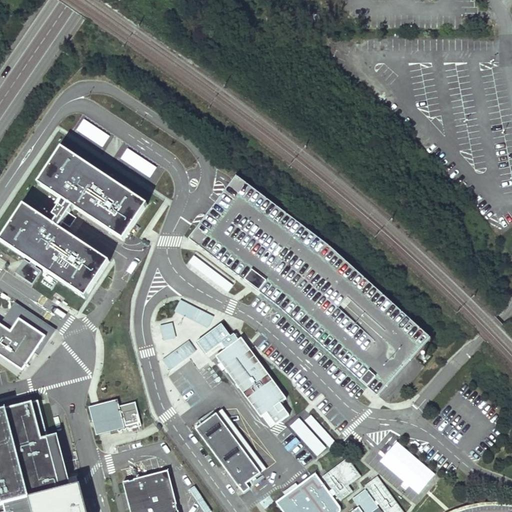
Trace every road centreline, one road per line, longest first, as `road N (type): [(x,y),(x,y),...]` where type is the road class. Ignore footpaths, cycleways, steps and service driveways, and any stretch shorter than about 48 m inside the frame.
road 1 (unknown): [(197,201),(382,350),(390,335),(326,272),(213,197)]
road 2 (tertiary): [(0,127),(86,0)]
